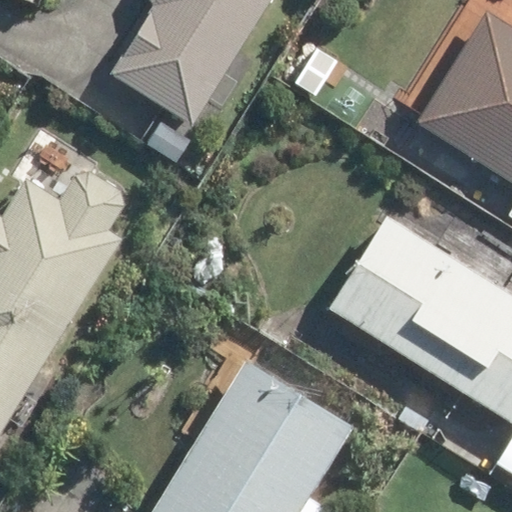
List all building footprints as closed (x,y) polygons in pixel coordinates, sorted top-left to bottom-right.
[(170,0),(171,2),(125,74),(204,123),(281,0),(170,0)] [(511,19),(500,13),(431,121),(511,172),(511,19)] [(316,45),(294,78),(332,103),(353,70),(316,45)] [(170,122),(158,143),(185,159),(197,139),(170,122)] [(58,145),(43,136),(29,159),(44,168),(58,145)] [(0,456),(1,457),(136,237),(121,229),(136,206),(133,191),(103,173),(88,177),(72,203),(39,183),(15,222),(4,214),(0,219),(0,456)] [(511,286),(397,213),(341,306),(511,413),(511,286)] [(315,511),(366,429),(259,362),(166,511),(315,511)]
